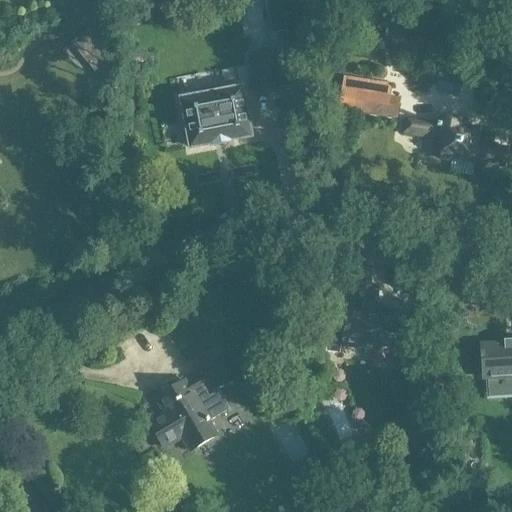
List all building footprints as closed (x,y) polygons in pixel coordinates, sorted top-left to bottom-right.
[(135,10),(116,13),(118,29),(138,26),(135,10)] [(71,44),(95,73),(107,63),(92,46),(103,36),(93,25),(71,44)] [(255,92),(281,87),(274,52),(248,57),(255,92)] [(345,76),(340,109),(361,113),(396,119),(400,99),(389,97),(391,84),(345,76)] [(210,145),(211,146),(229,143),(228,142),(249,138),(240,90),(219,94),(218,89),(201,92),(202,97),(181,101),(190,149),(210,145)] [(403,134),(438,140),(435,157),(504,168),(507,149),(477,144),(479,129),(459,126),(460,121),(442,118),(440,126),(406,120),(403,134)] [(346,313),(342,345),(391,352),(396,320),(346,313)] [(511,344),(481,346),(483,379),(486,379),(486,381),(502,380),(503,395),(511,394),(511,344)] [(212,419),(211,419),(230,407),(219,388),(235,379),(222,356),(198,370),(201,376),(188,383),(187,380),(161,396),(170,412),(152,423),(166,447),(185,436),(193,450),(219,434),(210,420),(212,419)] [(46,398),(37,385),(27,392),(36,405),(46,398)] [(325,385),(312,390),(316,401),(329,395),(325,385)]
